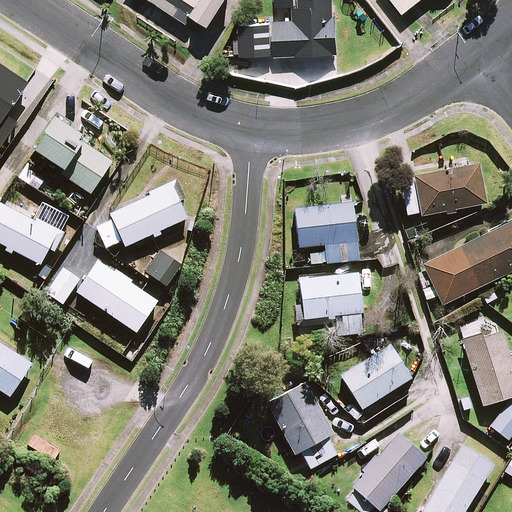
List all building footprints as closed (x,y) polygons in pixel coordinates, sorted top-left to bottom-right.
[(149,0),(183,22),(189,13),(208,26),(225,0),(149,0)] [(271,24),(272,56),(335,54),(333,0),(297,0),(297,4),(291,4),(292,23),(271,24)] [(418,0),(391,0),(402,13),(418,0)] [(272,56),(271,24),(238,25),(239,57),(272,56)] [(80,137),(54,120),(32,153),(62,173),(59,176),(89,195),(110,163),(77,141),(80,137)] [(476,166),(413,178),(414,185),(400,188),(406,220),(483,206),(476,166)] [(186,219),(170,187),(108,216),(111,221),(95,229),(105,249),(120,242),(123,249),(186,219)] [(357,262),(351,204),(293,210),(297,249),(323,247),(324,265),(357,262)] [(62,233),(0,205),(0,247),(39,265),(47,249),(53,252),(62,233)] [(511,271),(511,221),(421,266),(440,306),(511,271)] [(178,267),(157,253),(144,274),(165,287),(178,267)] [(155,302),(97,263),(76,293),(134,333),(155,302)] [(79,281),(61,270),(46,295),(64,306),(79,281)] [(361,334),(356,274),(298,278),(301,321),(339,318),(340,336),(361,334)] [(403,293),(390,297),(397,319),(409,316),(403,293)] [(511,377),(499,333),(461,344),(480,407),(511,397),(511,377)] [(0,391),(8,397),(29,364),(0,345),(0,391)] [(410,378),(389,346),(339,377),(360,410),(410,378)] [(331,433),(304,384),(265,405),(293,456),(299,453),(308,470),(335,455),(325,436),(331,433)] [(511,432),(511,407),(507,403),(489,427),(506,441),(511,432)] [(382,506),(423,459),(396,435),(349,487),(353,491),(345,501),(357,511),(369,511),(373,508),(377,511),(382,506)] [(462,511),(491,466),(460,448),(420,511),(462,511)]
